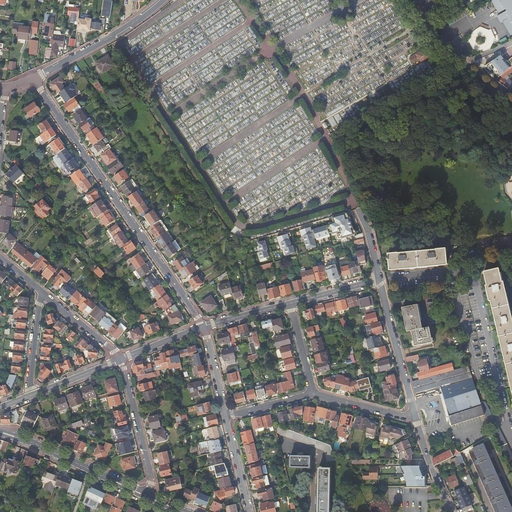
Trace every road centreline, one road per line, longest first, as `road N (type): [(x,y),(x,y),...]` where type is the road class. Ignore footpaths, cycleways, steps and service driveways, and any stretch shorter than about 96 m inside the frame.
road 1 (residential): [(203,326),(33,77)]
road 2 (residential): [(458,281),(487,389),(511,438)]
road 3 (residential): [(460,279),(480,295),(511,428)]
road 4 (residential): [(0,431),(146,496)]
road 5 (secondary): [(511,103),(432,38),(405,0)]
road 6 (unclassified): [(33,77),(159,0)]
road 7 (residential): [(415,418),(379,278)]
road 8 (residential): [(118,358),(151,477),(146,496)]
